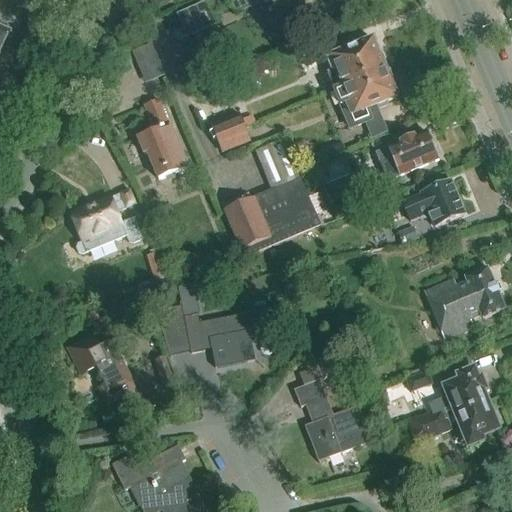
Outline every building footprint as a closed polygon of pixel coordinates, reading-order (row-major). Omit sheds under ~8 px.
[(244,0),(243,0),(232,5),(236,15),(259,6),(267,26),(281,19),(283,24),(297,18),(296,14),(315,6),(313,1),(314,0),(244,0)] [(175,16),(180,27),(211,14),(206,2),(175,16)] [(216,26),(211,14),(180,27),(185,40),(216,26)] [(341,50),(326,57),(332,72),(326,74),(334,92),(386,71),(373,42),(343,55),(341,50)] [(132,54),(146,86),(166,77),(152,45),(132,54)] [(208,56),(178,70),(184,84),(215,69),(208,56)] [(386,71),(334,92),(351,131),(366,125),(372,141),(387,134),(376,108),(397,99),(386,71)] [(155,132),(141,138),(137,140),(144,157),(148,156),(159,181),(189,169),(171,126),(169,127),(158,101),(145,107),(155,132)] [(244,130),(238,116),(210,128),(215,142),(244,130)] [(250,144),(244,130),(215,142),(221,156),(250,144)] [(427,134),(387,150),(376,155),(387,182),(438,161),(437,158),(439,156),(436,149),(433,148),(427,134)] [(284,142),(255,155),(272,192),(225,213),(245,260),(320,228),(284,142)] [(420,196),(421,197),(402,205),(410,223),(428,215),(434,230),(465,217),(451,183),(420,196)] [(78,253),(82,255),(86,254),(87,254),(126,238),(128,244),(133,246),(144,241),(136,221),(122,226),(117,213),(136,206),(130,191),(71,215),(82,243),(78,245),(76,249),(78,253)] [(308,200),(316,218),(330,212),(322,194),(308,200)] [(414,228),(398,235),(403,247),(419,241),(414,228)] [(171,277),(162,249),(152,252),(153,256),(147,258),(155,283),(171,277)] [(456,289),(453,282),(423,295),(444,342),(474,329),(471,322),(480,318),(482,321),(504,312),(497,295),(499,295),(495,287),(494,288),(487,272),(465,281),(466,284),(456,289)] [(199,325),(197,316),(184,319),(191,355),(212,351),(216,370),(255,362),(250,334),(286,327),(282,308),(199,325)] [(97,313),(88,316),(91,325),(100,322),(97,313)] [(82,378),(98,370),(106,386),(99,390),(106,404),(136,387),(114,344),(101,350),(94,336),(67,350),(82,378)] [(482,377),(477,379),(474,371),(441,384),(444,391),(440,393),(443,400),(428,406),(431,414),(436,425),(488,404),(484,393),(488,392),(482,377)] [(429,374),(406,383),(411,396),(434,387),(429,374)] [(164,391),(174,388),(172,380),(162,383),(164,391)] [(294,393),(300,410),(306,408),(313,427),(306,430),(320,465),(370,446),(356,410),(334,418),(332,411),(336,410),(332,399),(327,401),(321,383),(294,393)] [(493,416),(488,404),(436,425),(431,414),(420,419),(408,424),(416,445),(429,440),(451,431),(450,427),(457,424),(468,450),(485,443),(483,438),(499,431),(497,427),(500,426),(495,415),(493,416)] [(157,410),(142,412),(144,427),(159,425),(157,410)] [(0,439),(0,467),(11,463),(0,439)] [(135,468),(130,457),(112,466),(124,491),(131,488),(142,511),(205,511),(181,463),(185,462),(178,447),(135,468)]
